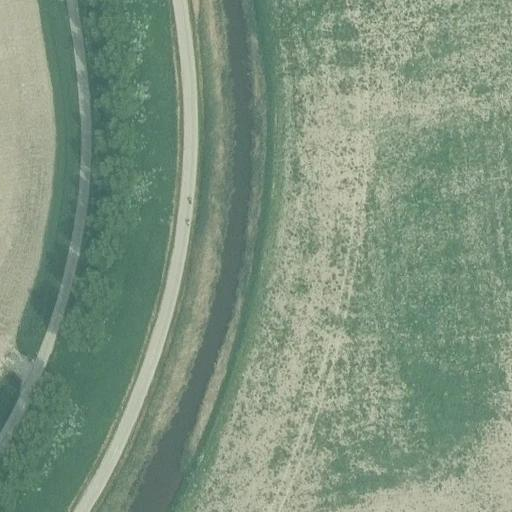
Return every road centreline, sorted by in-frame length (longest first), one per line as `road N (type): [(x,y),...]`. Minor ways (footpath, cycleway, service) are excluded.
road 1 (unclassified): [(89,511),(170,347),(194,227),(181,0)]
road 2 (unclassified): [(0,459),(80,283),(92,212),(90,0)]
